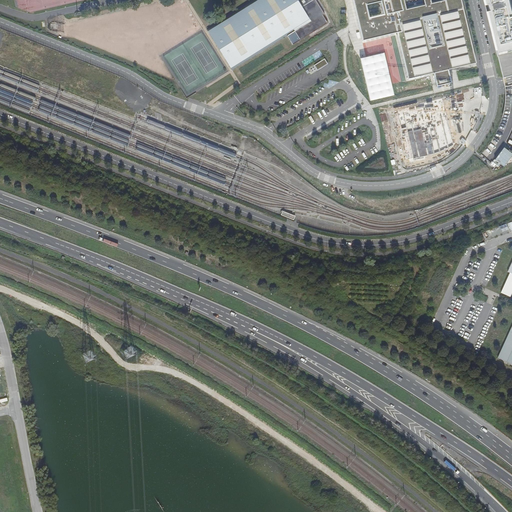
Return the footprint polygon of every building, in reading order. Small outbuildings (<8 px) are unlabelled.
[(254,0),(207,30),(232,70),(287,36),(293,45),(327,23),(322,15),(324,14),(315,0),(311,0),(312,0),(311,0),(254,0)] [(354,0),(360,20),(357,21),(362,41),(397,33),(408,79),(433,73),(436,86),(451,83),(448,70),(476,63),(460,0),(354,0)] [(487,0),(501,54),(511,51),(511,6),(510,0),(487,0)] [(511,51),(501,54),(504,78),(511,75),(511,51)] [(363,57),(360,58),(370,101),(393,96),(384,53),(363,57)] [(318,69),(327,64),(325,59),(315,64),(318,69)] [(481,85),(378,109),(393,176),(424,169),(442,161),(459,148),(473,127),(480,106),(481,85)] [(511,275),(509,274),(501,293),(510,297),(511,292),(511,275)] [(511,322),(496,357),(511,365),(511,364),(511,322)]
